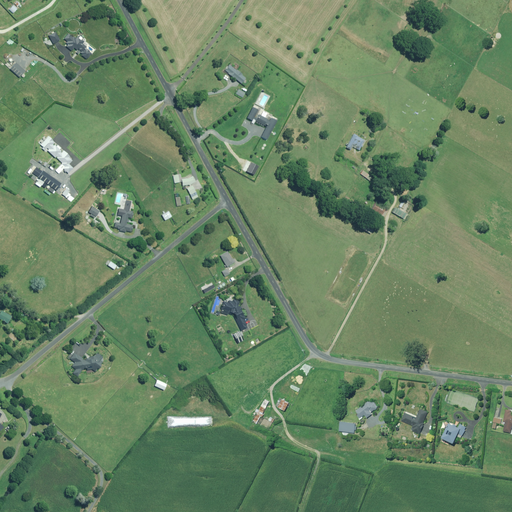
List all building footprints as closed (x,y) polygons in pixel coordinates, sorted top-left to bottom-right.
[(17,9),(13,5),(9,10),(12,14),(17,9)] [(60,40),(55,32),(49,36),(51,40),(49,41),(52,45),(60,40)] [(74,48),(77,51),(75,53),(78,55),(79,54),(82,56),(87,60),(91,54),(88,51),(89,51),(86,49),(86,50),(85,49),(86,47),(82,44),(84,41),(82,39),(81,41),(77,38),(75,39),(68,34),(64,39),(67,42),(66,43),(68,44),(66,47),(72,51),(74,48)] [(25,71),(16,63),(12,67),(9,63),(7,65),(20,77),(25,71)] [(241,84),(242,83),(245,86),(248,83),(247,82),(248,81),(245,79),(245,78),(241,75),(242,74),(237,70),(240,66),(236,63),(233,68),(229,65),(224,71),(233,78),(241,84)] [(245,93),(238,90),(236,94),(238,95),(237,97),(242,99),(245,93)] [(269,114),(262,110),(257,119),(254,117),(258,110),(253,108),(247,118),(251,121),(251,122),(254,124),(255,123),(263,127),(264,124),(267,126),(261,137),(267,140),(277,121),(271,118),(270,121),(266,119),(269,114)] [(364,140),(353,134),(346,148),(350,150),(352,147),(359,150),(364,140)] [(54,143),(48,137),(40,145),(43,148),(42,149),(44,151),(47,148),(49,150),(47,151),(55,158),(56,157),(62,164),(59,167),(62,170),(63,169),(68,174),(73,168),(69,164),(72,161),(68,157),(69,156),(64,151),(62,152),(59,150),(61,148),(58,146),(56,147),(53,144),(54,143)] [(55,190),(56,191),(61,184),(36,168),(32,173),(38,177),(35,182),(45,188),(47,185),(50,187),(55,190)] [(372,177),(363,171),(360,174),(369,181),(372,177)] [(181,180),(182,186),(189,185),(190,185),(195,182),(192,177),(188,179),(181,180)] [(198,197),(192,186),(187,189),(193,200),(198,197)] [(55,190),(50,187),(46,194),(50,197),(55,190)] [(375,202),(371,209),(384,217),(388,210),(375,202)] [(131,207),(122,204),(119,215),(122,216),(120,223),(115,222),(114,227),(120,229),(119,231),(125,233),(126,231),(131,232),(133,224),(128,223),(128,220),(127,219),(128,218),(131,219),(133,212),(130,211),(131,207)] [(99,211),(92,207),(88,213),(96,217),(99,211)] [(405,215),(394,208),(391,212),(403,219),(405,215)] [(171,217),(168,211),(161,215),(165,221),(171,217)] [(233,259),(228,251),(220,256),(226,267),(235,262),(233,259)] [(116,266),(110,262),(107,266),(114,270),(116,266)] [(230,274),(227,269),(222,272),(225,277),(230,274)] [(248,328),(244,320),(245,319),(240,309),(239,309),(238,306),(239,301),(234,300),(233,302),(229,301),(228,303),(224,302),(221,313),(228,315),(229,312),(233,313),(236,320),(235,320),(241,332),(248,328)] [(10,317),(2,312),(0,315),(0,319),(6,324),(10,317)] [(243,340),(239,331),(233,334),(237,343),(243,340)] [(97,353),(95,356),(89,356),(90,358),(82,359),(82,358),(74,353),(70,359),(75,363),(72,367),(75,370),(72,374),(77,377),(83,369),(86,368),(87,370),(91,370),(95,372),(97,368),(98,369),(103,362),(101,360),(103,357),(97,353)] [(166,385),(157,380),(154,386),(163,390),(166,385)] [(265,399),(260,410),(258,409),(256,412),(258,413),(258,414),(253,423),(257,425),(262,416),(263,417),(264,415),(263,414),(264,413),(270,402),(265,399)] [(290,403),(283,399),(282,402),(279,400),(276,406),(286,411),(290,403)] [(362,409),(361,408),(356,411),(359,415),(357,416),(360,419),(365,415),(367,418),(372,415),(371,413),(378,408),(374,403),(373,404),(371,402),(370,402),(369,402),(368,402),(367,402),(367,403),(366,403),(366,404),(365,404),(365,405),(364,406),(364,407),(362,409)] [(421,409),(418,417),(406,412),(402,421),(413,426),(413,428),(414,428),(413,431),(421,434),(424,426),(423,426),(428,412),(421,409)] [(511,411),(507,409),(503,423),(506,424),(504,432),(511,434),(511,412),(511,411)] [(502,419),(495,418),(493,428),(497,429),(498,423),(501,424),(502,419)] [(358,427),(356,427),(356,424),(341,422),(340,431),(355,433),(356,430),(358,431),(358,427)] [(459,427),(451,423),(443,439),(455,444),(458,437),(462,438),(467,427),(461,424),(459,427)]
